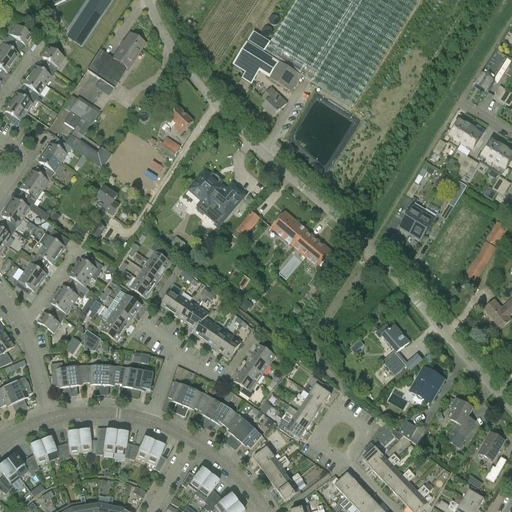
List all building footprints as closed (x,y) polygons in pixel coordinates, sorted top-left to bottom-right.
[(92,0),(67,37),(81,46),(111,0),(92,0)] [(297,0),(271,43),(264,54),(251,47),(247,44),(233,66),(241,71),(245,74),(242,80),(252,86),(259,73),(260,74),(291,93),(301,78),(352,109),(419,0),(297,0)] [(16,26),(6,40),(9,43),(13,38),(25,47),(32,37),(16,26)] [(511,27),(502,43),(511,48),(511,27)] [(120,65),(137,40),(130,35),(113,60),(101,52),(88,72),(113,90),(127,70),(120,65)] [(6,47),(9,43),(6,40),(0,48),(0,56),(13,65),(19,56),(6,47)] [(120,65),(127,70),(144,45),(137,40),(120,65)] [(51,71),(55,74),(64,59),(48,48),(41,58),(54,67),(51,71)] [(497,52),(474,89),(485,96),(508,59),(497,52)] [(13,65),(0,56),(0,69),(7,74),(13,65)] [(35,67),(29,76),(45,87),(55,74),(51,71),(48,76),(35,67)] [(36,101),(45,87),(29,76),(22,85),(35,94),(32,98),(36,101)] [(499,102),(506,91),(500,87),(493,98),(499,102)] [(271,89),(262,98),(267,103),(262,107),(273,119),(287,104),(271,89)] [(506,91),(499,102),(504,105),(511,94),(506,91)] [(16,94),(10,103),(27,114),(36,101),(32,98),(29,103),(16,94)] [(71,97),(62,109),(69,113),(71,114),(64,124),(74,131),(64,145),(102,171),(112,156),(100,148),(96,154),(79,142),(100,112),(78,98),(77,101),(71,97)] [(17,128),(27,114),(10,103),(4,112),(17,121),(14,125),(17,128)] [(179,109),(170,119),(165,123),(171,129),(173,127),(181,135),(193,123),(179,109)] [(461,145),(471,129),(460,122),(450,138),(452,139),(449,144),(458,150),(461,145)] [(471,129),(461,145),(471,151),(481,135),(471,129)] [(159,143),(155,148),(166,155),(166,156),(167,156),(172,160),(180,148),(167,139),(163,145),(159,143)] [(490,170),(503,149),(493,142),(483,158),(484,159),(481,164),(490,170)] [(439,143),(433,154),(438,157),(445,146),(439,143)] [(50,144),(44,153),(61,165),(70,151),(66,149),(63,153),(50,144)] [(511,154),(503,149),(490,170),(499,175),(502,170),(504,171),(511,157),(511,154)] [(51,178),(61,165),(44,153),(38,163),(51,171),(48,176),(51,178)] [(465,174),(472,163),(466,160),(460,170),(465,174)] [(166,161),(162,166),(167,169),(171,164),(166,161)] [(477,166),(472,163),(465,174),(471,177),(477,166)] [(455,167),(450,164),(446,171),(451,174),(455,167)] [(42,192),(51,178),(48,176),(44,180),(32,172),(25,181),(42,192)] [(219,185),(220,183),(212,177),(211,178),(205,173),(189,191),(203,202),(198,207),(199,211),(218,228),(245,197),(232,186),(226,193),(224,191),(225,190),(219,185)] [(413,198),(424,179),(419,176),(407,195),(413,198)] [(498,194),(504,183),(499,180),(492,190),(498,194)] [(32,198),(29,203),(33,206),(42,192),(25,181),(19,190),(32,198)] [(504,183),(498,194),(503,197),(509,186),(504,183)] [(104,189),(97,199),(105,205),(102,210),(112,216),(118,207),(113,204),(117,197),(104,189)] [(23,219),(33,206),(29,203),(26,208),(13,199),(7,208),(23,219)] [(449,206),(448,205),(441,216),(447,219),(453,209),(454,209),(459,202),(453,199),(449,206)] [(410,236),(426,211),(415,204),(400,228),(407,232),(406,233),(410,236)] [(14,233),(23,219),(7,208),(1,217),(14,226),(10,230),(14,233)] [(426,211),(410,236),(414,238),(415,237),(421,241),(436,217),(426,211)] [(252,213),(232,236),(240,243),(260,219),(252,213)] [(271,229),(294,249),(308,233),(285,213),(271,229)] [(50,221),(55,225),(60,218),(54,214),(50,221)] [(91,235),(98,239),(105,229),(98,224),(91,235)] [(497,224),(486,242),(496,248),(507,231),(497,224)] [(0,229),(0,242),(5,246),(14,233),(10,230),(7,235),(0,229)] [(87,234),(81,230),(77,236),(83,240),(87,234)] [(40,244),(43,246),(59,257),(66,248),(63,246),(67,240),(54,231),(49,237),(46,235),(40,244)] [(308,233),(294,249),(318,269),(332,253),(308,233)] [(189,248),(176,238),(170,245),(163,240),(160,244),(180,260),(189,248)] [(200,254),(206,253),(203,241),(197,243),(200,254)] [(496,249),(485,243),(464,277),(475,284),(496,249)] [(53,266),(59,257),(43,246),(34,260),(37,262),(40,258),(53,266)] [(163,249),(159,256),(171,264),(175,258),(163,249)] [(155,253),(148,262),(165,273),(171,264),(159,256),(155,253)] [(75,268),(92,280),(95,275),(98,277),(104,268),(97,264),(94,268),(81,259),(75,268)] [(34,260),(24,273),(41,285),(47,276),(34,267),(37,262),(34,260)] [(148,262),(142,271),(159,282),(165,273),(148,262)] [(92,280),(75,268),(69,277),(82,286),(79,291),(86,296),(89,291),(86,288),(92,280)] [(228,281),(242,291),(250,281),(245,278),(247,275),(237,268),(228,281)] [(142,271),(136,280),(153,291),(159,282),(142,271)] [(322,272),(311,287),(320,294),(327,285),(326,283),(330,278),(322,272)] [(35,294),(41,285),(24,273),(18,282),(16,281),(13,285),(22,292),(25,287),(35,294)] [(153,291),(136,280),(130,289),(146,300),(153,291)] [(86,296),(79,291),(75,295),(63,286),(56,295),(73,307),(79,298),(82,300),(86,296)] [(170,313),(181,297),(172,291),(161,307),(170,313)] [(120,292),(114,301),(135,316),(142,307),(120,292)] [(60,318),(64,320),(73,307),(56,295),(50,304),(63,313),(60,318)] [(181,297),(170,313),(179,319),(190,303),(181,297)] [(86,316),(95,303),(90,299),(81,313),(86,316)] [(244,312),(251,304),(245,300),(239,308),(244,312)] [(494,301),(484,311),(501,330),(511,321),(509,318),(511,315),(511,300),(502,309),(494,301)] [(114,301),(108,310),(129,325),(135,316),(114,301)] [(190,303),(179,319),(188,325),(199,309),(190,303)] [(199,309),(188,325),(197,331),(205,319),(205,320),(208,315),(199,309)] [(102,319),(107,323),(123,334),(129,325),(108,310),(102,319)] [(44,314),(37,323),(45,329),(44,331),(47,333),(48,331),(54,335),(64,320),(60,318),(57,322),(44,314)] [(205,319),(197,331),(194,336),(203,342),(214,325),(205,320),(205,319)] [(123,334),(107,323),(101,332),(117,343),(123,334)] [(214,325),(203,342),(212,348),(223,332),(214,325)] [(379,340),(382,338),(397,354),(409,344),(395,327),(391,330),(386,325),(375,335),(379,340)] [(87,332),(84,337),(85,352),(96,353),(101,341),(87,332)] [(223,332),(212,348),(221,354),(232,338),(223,332)] [(0,368),(11,364),(12,363),(8,358),(17,352),(8,338),(0,343),(0,368)] [(74,355),(81,343),(73,338),(65,350),(74,355)] [(232,338),(221,354),(230,360),(241,344),(232,338)] [(363,347),(359,342),(350,350),(354,354),(363,347)] [(253,355),(269,367),(275,358),(278,360),(281,355),(271,347),(267,352),(259,346),(253,355)] [(247,364),(263,376),(269,367),(253,355),(247,364)] [(398,356),(386,367),(390,371),(402,360),(398,356)] [(241,373),(257,384),(263,376),(247,364),(241,373)] [(86,384),(85,367),(68,369),(70,389),(77,388),(77,385),(85,384),(86,384)] [(96,387),(102,387),(103,367),(85,367),(86,384),(87,384),(96,385),(96,387)] [(121,368),(103,367),(102,387),(109,387),(109,385),(118,385),(119,385),(121,368)] [(127,390),(134,391),(138,371),(121,368),(119,385),(128,387),(127,390)] [(423,368),(409,392),(431,405),(445,381),(423,368)] [(64,390),(70,389),(68,369),(51,371),(54,389),(64,387),(64,390)] [(154,375),(138,371),(134,391),(140,392),(141,390),(151,392),(154,375)] [(257,384),(241,373),(234,382),(243,388),(240,393),(250,400),(253,395),(251,393),(257,384)] [(24,379),(9,386),(17,404),(23,401),(23,399),(31,395),(24,379)] [(310,395),(325,405),(331,396),(326,392),(322,389),(324,386),(319,382),(316,386),(310,395)] [(176,405),(183,407),(190,389),(175,383),(168,399),(177,403),(176,405)] [(11,406),(17,404),(9,386),(0,389),(0,405),(2,408),(10,404),(11,406)] [(190,408),(198,411),(206,396),(190,389),(183,407),(189,410),(190,408)] [(229,404),(234,396),(229,393),(224,401),(229,404)] [(299,395),(296,399),(319,414),(325,405),(310,395),(306,400),(299,395)] [(205,418),(211,422),(221,405),(206,396),(198,411),(199,412),(207,416),(205,418)] [(319,414),(296,399),(294,402),(301,407),(298,413),(312,423),(319,414)] [(457,426),(453,433),(447,443),(459,450),(472,428),(465,424),(473,410),(456,400),(452,408),(457,411),(451,422),(457,426)] [(225,428),(226,428),(236,414),(221,405),(211,422),(217,425),(218,423),(225,428)] [(287,413),(284,417),(306,432),(312,423),(298,413),(294,418),(287,413)] [(232,436),(237,441),(250,426),(236,414),(226,428),(227,429),(233,435),(232,436)] [(265,418),(261,414),(256,419),(260,423),(265,418)] [(306,432),(284,417),(282,420),(289,425),(285,431),(300,441),(306,432)] [(406,422),(399,434),(404,437),(410,441),(417,429),(406,422)] [(250,426),(237,441),(242,445),(243,443),(251,450),(262,437),(250,426)] [(88,431),(78,433),(80,454),(91,453),(92,456),(97,456),(97,442),(90,442),(88,431)] [(104,442),(97,442),(97,456),(102,456),(103,453),(113,454),(116,433),(106,431),(104,442)] [(399,442),(404,437),(399,434),(396,431),(392,435),(399,442)] [(68,444),(61,447),(65,461),(70,459),(69,455),(80,454),(78,433),(67,434),(68,444)] [(127,434),(116,433),(113,454),(125,456),(124,459),(129,461),(133,447),(126,445),(127,434)] [(490,434),(479,454),(493,462),(504,442),(490,434)] [(50,439),(40,443),(48,463),(58,459),(60,462),(65,461),(61,447),(54,449),(50,439)] [(140,449),(133,447),(129,461),(134,462),(135,459),(145,463),(154,443),(144,439),(140,449)] [(34,456),(27,460),(35,473),(39,470),(38,467),(48,463),(40,443),(30,447),(34,456)] [(164,448),(154,443),(145,463),(156,467),(154,471),(159,473),(166,461),(160,457),(164,448)] [(362,461),(370,469),(383,457),(371,444),(364,451),(368,455),(362,461)] [(264,445),(259,449),(262,452),(253,459),(259,468),(274,458),(264,445)] [(15,455),(6,462),(19,479),(28,472),(30,475),(35,473),(27,460),(21,463),(15,455)] [(383,457),(370,469),(377,477),(397,458),(394,455),(387,461),(383,457)] [(259,468),(266,477),(288,461),(285,457),(278,463),(274,458),(259,468)] [(397,458),(377,477),(385,485),(398,472),(393,468),(400,462),(397,458)] [(493,468),(486,480),(493,484),(506,462),(501,459),(495,469),(493,468)] [(288,461),(266,477),(272,486),(287,475),(283,470),(290,464),(288,461)] [(0,471),(4,477),(0,480),(0,483),(9,492),(13,489),(10,486),(19,479),(6,462),(0,466),(0,471)] [(456,471),(459,466),(452,462),(449,467),(456,471)] [(189,474),(181,487),(186,489),(188,486),(197,493),(210,476),(201,469),(195,478),(189,474)] [(398,472),(385,485),(392,493),(412,474),(409,471),(402,477),(398,472)] [(412,474),(392,493),(400,500),(413,488),(408,483),(415,477),(412,474)] [(272,486),(279,494),(300,478),(298,475),(291,480),(287,475),(272,486)] [(342,495),(355,483),(348,475),(339,482),(336,479),(332,484),(335,487),(342,495)] [(210,476),(197,493),(205,500),(203,503),(207,507),(217,496),(212,491),(218,483),(210,476)] [(300,478),(279,494),(286,503),(300,493),(296,487),(303,482),(300,478)] [(0,496),(2,494),(5,496),(9,492),(0,483),(0,496)] [(355,483),(342,495),(347,500),(340,506),(343,509),(363,491),(355,483)] [(413,488),(400,500),(407,508),(427,490),(424,487),(417,493),(413,488)] [(146,494),(136,488),(133,494),(143,500),(146,494)] [(463,501),(478,510),(484,500),(474,495),(477,491),(471,488),(469,491),(463,501)] [(427,490),(407,508),(410,511),(419,511),(428,504),(423,499),(430,493),(427,490)] [(363,491),(343,509),(345,511),(346,511),(353,506),(357,511),(370,498),(363,491)] [(226,511),(237,504),(230,495),(222,501),(217,496),(207,507),(204,510),(205,511),(206,511),(226,511)] [(370,498),(357,511),(358,511),(371,511),(378,506),(370,498)] [(460,511),(477,511),(478,510),(463,501),(460,507),(452,502),(450,506),(460,511)] [(84,511),(84,507),(82,508),(81,503),(69,505),(71,511),(84,511)] [(96,511),(96,505),(85,507),(85,503),(81,503),(82,508),(84,507),(84,511),(96,511)] [(112,503),(108,503),(107,507),(109,508),(108,511),(120,511),(122,510),(111,508),(112,503)]
